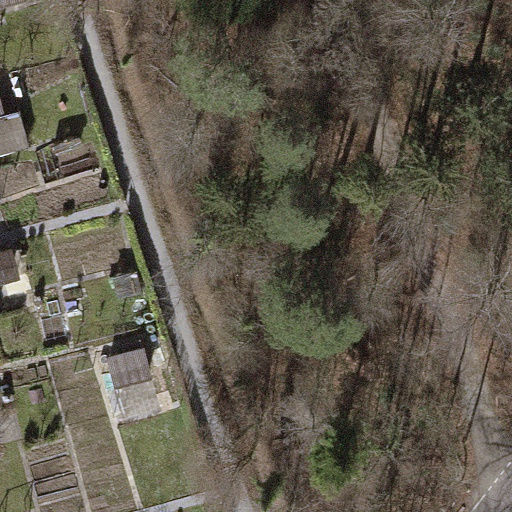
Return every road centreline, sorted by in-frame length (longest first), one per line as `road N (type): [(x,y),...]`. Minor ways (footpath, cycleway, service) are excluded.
road 1 (track): [(84,0),(244,511)]
road 2 (track): [(511,490),(337,0)]
